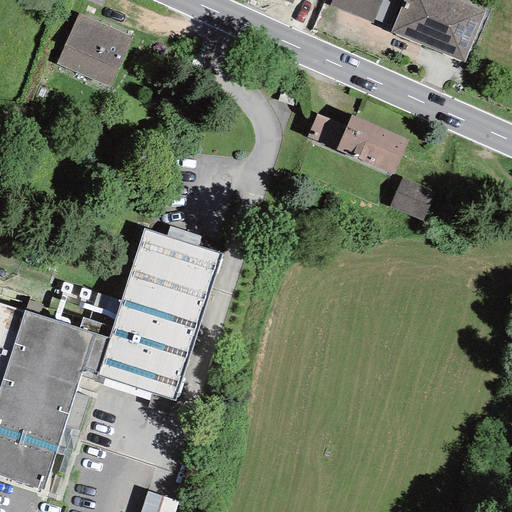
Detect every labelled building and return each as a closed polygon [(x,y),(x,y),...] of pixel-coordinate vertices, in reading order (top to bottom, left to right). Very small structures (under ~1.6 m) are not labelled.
[(332,0),(330,5),(372,22),(373,18),(381,0),(332,0)] [(403,1),(400,0),(381,0),(373,18),(393,26),(403,1)] [(485,12),(455,0),(403,0),(403,1),(393,26),(391,32),(464,62),(485,12)] [(132,37),(79,14),(56,64),(109,87),(132,37)] [(336,149),(346,126),(317,114),(307,136),(336,149)] [(346,126),(336,149),(393,175),(408,140),(351,115),(346,126)] [(435,192),(402,178),(389,207),(422,222),(435,192)] [(166,236),(198,246),(201,236),(170,226),(166,236)] [(24,311),(0,303),(0,475),(44,489),(81,372),(174,401),(221,254),(198,246),(166,236),(143,228),(109,338),(24,311)] [(146,488),(141,511),(174,511),(178,494),(146,488)]
